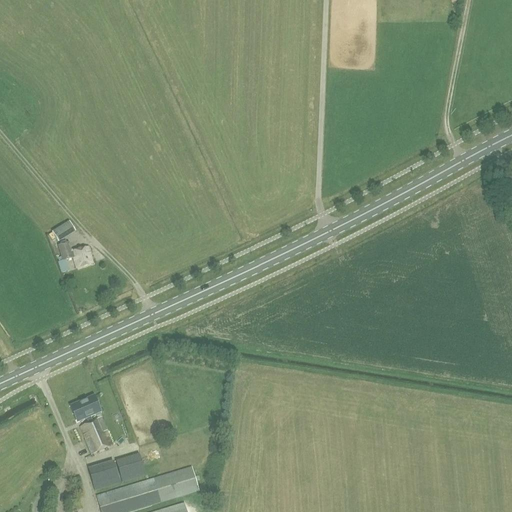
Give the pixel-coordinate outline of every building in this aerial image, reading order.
[(49,228),(56,238),(73,226),(66,217),(49,228)] [(93,264),(88,247),(71,253),(68,243),(58,246),(63,262),(73,259),(77,269),(93,264)] [(85,441),(92,455),(112,446),(106,431),(108,430),(103,418),(93,422),(90,416),(100,412),(93,398),(71,407),(78,422),(86,418),(88,424),(80,427),(86,441),(85,441)] [(159,450),(146,453),(148,462),(161,459),(159,450)] [(103,489),(96,467),(88,470),(94,491),(103,489)] [(192,468),(153,479),(96,497),(100,511),(186,511),(184,504),(158,511),(132,511),(199,492),(192,468)]
